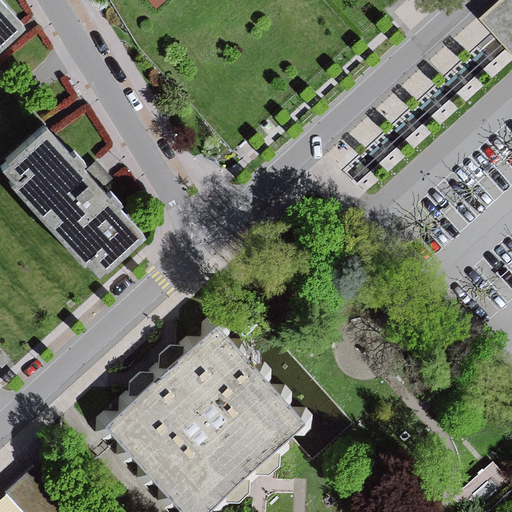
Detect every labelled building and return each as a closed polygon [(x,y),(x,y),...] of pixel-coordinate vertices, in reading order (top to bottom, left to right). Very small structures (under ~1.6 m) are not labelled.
[(142,0),(153,12),(166,0),(142,0)] [(511,0),(493,0),(478,14),(511,52),(511,0)] [(0,42),(18,27),(0,5),(0,42)] [(68,157),(43,128),(5,161),(7,163),(0,169),(0,170),(9,181),(4,185),(18,202),(23,198),(52,233),(50,235),(63,251),(66,249),(81,266),(85,263),(93,273),(100,268),(102,270),(141,237),(116,207),(119,205),(109,193),(104,196),(79,167),(83,164),(74,153),(68,157)] [(143,385),(90,433),(162,511),(198,511),(245,470),(286,433),(302,418),(254,365),(213,321),(176,354),(143,385)] [(92,511),(43,457),(36,462),(0,494),(0,511),(92,511)] [(507,479),(494,464),(458,495),(456,496),(469,511),(507,479)]
